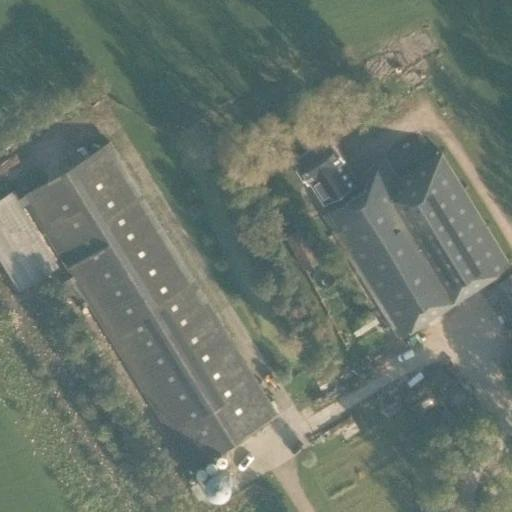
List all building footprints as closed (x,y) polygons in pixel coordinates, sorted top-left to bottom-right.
[(437,26),(392,44),(402,68),(446,50),(437,26)] [(325,203),(358,181),(343,158),(344,157),(330,135),(294,158),(309,181),(310,180),(325,203)] [(25,192),(193,464),(276,413),(108,141),(25,192)] [(360,189),(323,213),(334,230),(333,230),(398,334),(511,264),(442,152),(399,179),(385,157),(366,169),(374,180),(367,185),(360,189)] [(56,262),(13,190),(0,197),(0,252),(19,284),(56,262)] [(511,271),(492,285),(511,314),(511,271)] [(216,496),(218,496),(221,496),(223,495),(224,495),(226,494),(228,493),(229,491),(230,489),(231,488),(232,486),(232,484),(232,482),(232,480),(231,478),(231,476),(229,474),(228,473),(226,471),(225,470),(223,470),(221,469),(219,469),(217,469),(215,470),(213,471),(211,472),(210,473),(208,475),(207,476),(206,478),(206,480),(206,482),(206,484),(206,486),(207,488),(208,490),(209,492),(211,493),(213,494),(214,495),(216,496)]
